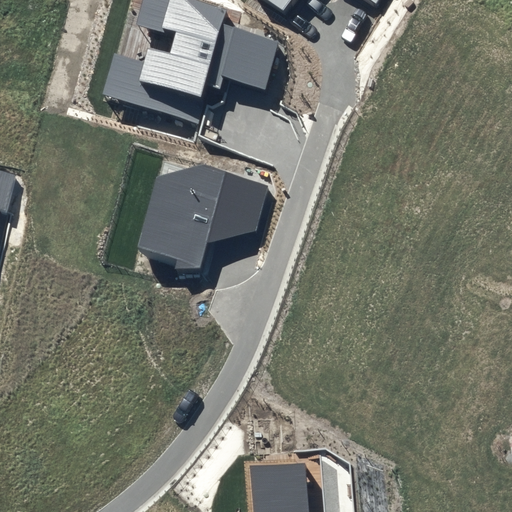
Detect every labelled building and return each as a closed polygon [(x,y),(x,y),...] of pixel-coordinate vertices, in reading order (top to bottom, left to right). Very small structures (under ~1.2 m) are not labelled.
[(141,0),(135,24),(174,35),(170,53),(148,47),(144,61),(113,52),(101,95),(198,121),(208,84),(218,87),(221,74),(265,86),(278,39),(223,24),(227,7),(201,0),(141,0)] [(267,0),(284,10),(291,0),(368,0),(376,5),(379,0),(267,0)] [(201,166),(157,177),(137,248),(180,261),(177,273),(200,270),(207,242),(259,231),(271,188),(201,166)] [(17,174),(0,169),(0,215),(1,210),(8,212),(17,174)] [(308,511),(305,464),(249,468),(252,511),(308,511)]
